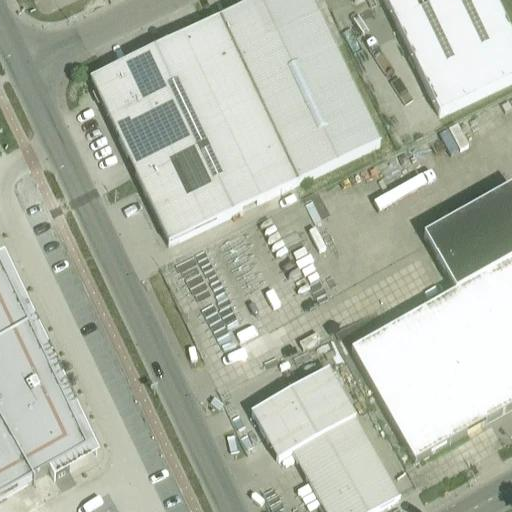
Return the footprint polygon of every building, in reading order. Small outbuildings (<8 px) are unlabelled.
[(308,0),(267,0),(217,24),(265,125),(295,189),(380,149),(308,0)] [(352,0),(354,4),(361,0),(382,0),(439,120),(511,84),(511,41),(492,0),(352,0)] [(159,51),(207,152),(265,125),(217,24),(159,51)] [(91,84),(139,185),(207,152),(159,51),(91,84)] [(265,125),(207,152),(139,185),(169,249),(295,189),(265,125)] [(451,297),(511,261),(511,202),(507,194),(420,243),(451,297)] [(0,502),(32,485),(33,488),(34,487),(33,484),(86,454),(11,297),(20,292),(4,258),(0,260),(0,502)] [(511,263),(351,354),(415,467),(511,411),(511,263)] [(292,459),(353,421),(328,376),(251,419),(278,467),(292,459)] [(353,421),(292,459),(321,511),(382,511),(399,503),(353,421)]
